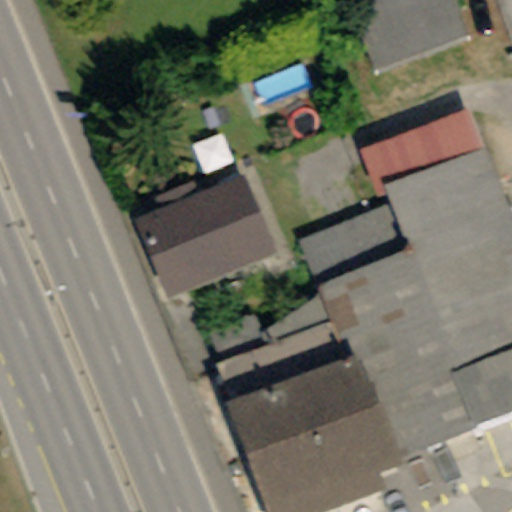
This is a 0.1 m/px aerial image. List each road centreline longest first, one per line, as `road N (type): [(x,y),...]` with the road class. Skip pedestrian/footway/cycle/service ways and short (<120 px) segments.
road 1 (primary): [(175,511),(0,71)]
road 2 (primary): [(0,283),(85,511)]
